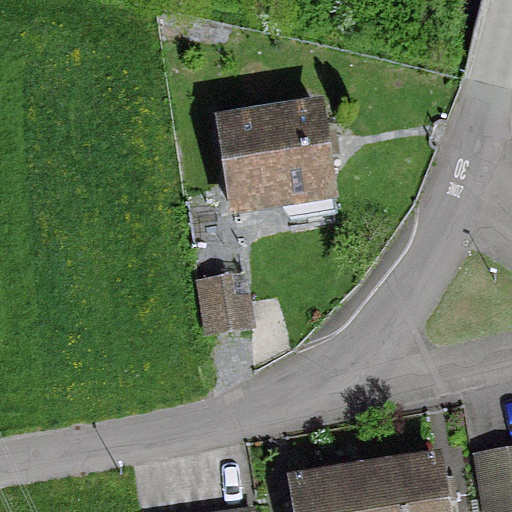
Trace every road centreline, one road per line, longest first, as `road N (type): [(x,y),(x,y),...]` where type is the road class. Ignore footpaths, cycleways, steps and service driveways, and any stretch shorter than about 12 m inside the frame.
road 1 (residential): [(468,135),(443,218),(355,338),(303,383),(237,415)]
road 2 (residential): [(511,354),(237,415)]
road 3 (residential): [(237,415),(0,462)]
road 4 (residential): [(509,0),(468,135)]
